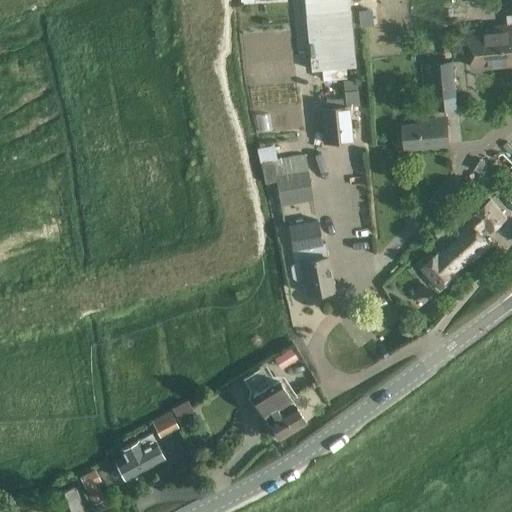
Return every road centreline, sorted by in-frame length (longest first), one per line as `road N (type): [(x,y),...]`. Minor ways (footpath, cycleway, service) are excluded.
road 1 (residential): [(0,310),(232,253),(244,242),(248,229),(201,81),(191,0)]
road 2 (unclassified): [(201,511),(311,449),(443,351)]
road 3 (residential): [(511,120),(351,289)]
road 4 (residential): [(443,351),(414,347),(354,381),(330,382),(312,349),(351,289)]
road 5 (residential): [(351,289),(330,155)]
